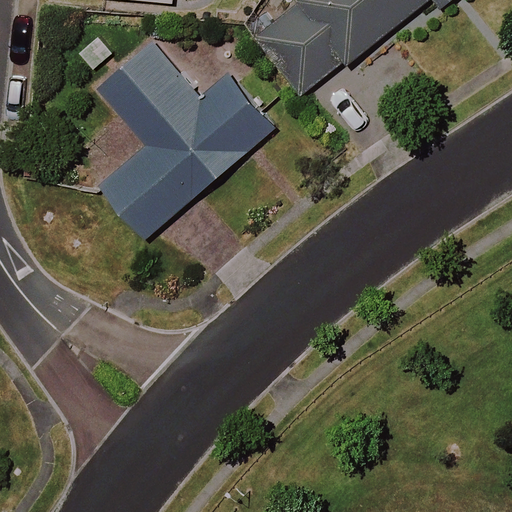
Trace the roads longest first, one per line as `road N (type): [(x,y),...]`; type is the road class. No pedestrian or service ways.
road 1 (residential): [(511,144),(364,242),(268,322),(164,433)]
road 2 (residential): [(164,433),(0,258)]
